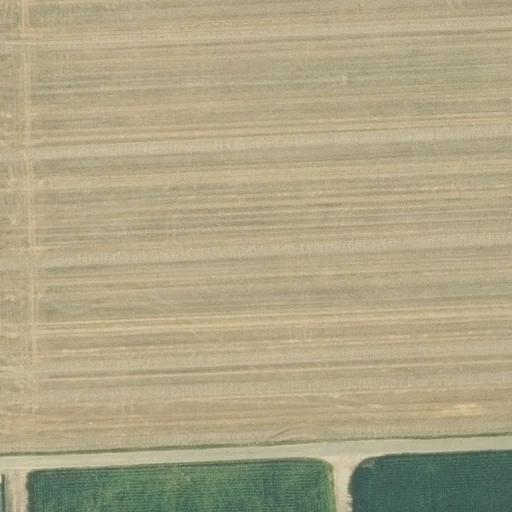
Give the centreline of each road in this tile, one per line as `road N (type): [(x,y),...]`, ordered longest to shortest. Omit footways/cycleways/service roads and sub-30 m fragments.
road 1 (track): [(0,466),(338,448)]
road 2 (track): [(338,448),(511,441)]
